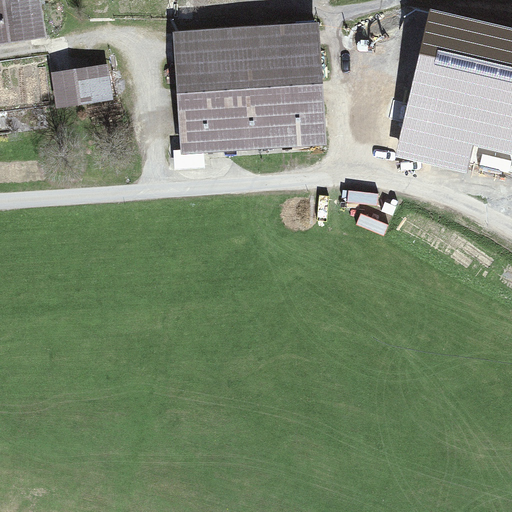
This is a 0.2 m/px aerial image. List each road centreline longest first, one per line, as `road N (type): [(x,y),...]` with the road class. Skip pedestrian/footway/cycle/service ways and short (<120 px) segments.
road 1 (unclassified): [(511,234),(479,213),(363,183),(0,202)]
road 2 (track): [(347,183),(334,15),(389,0)]
